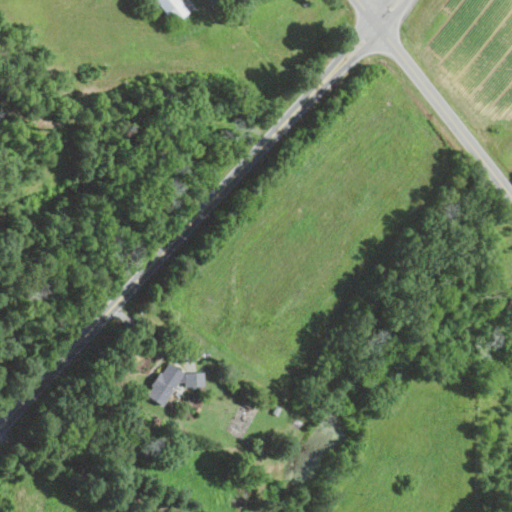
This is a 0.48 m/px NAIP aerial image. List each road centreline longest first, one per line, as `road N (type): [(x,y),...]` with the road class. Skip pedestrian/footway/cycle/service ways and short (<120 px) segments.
road 1 (tertiary): [(0,427),(397,0)]
road 2 (residential): [(356,0),(511,197)]
road 3 (residential): [(0,431),(174,511)]
